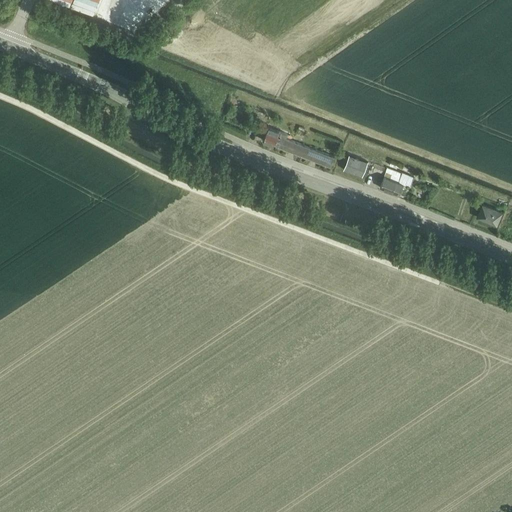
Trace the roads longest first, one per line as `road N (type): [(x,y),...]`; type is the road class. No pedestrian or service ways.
road 1 (secondary): [(511,258),(200,139),(0,43)]
road 2 (track): [(434,279),(175,183),(0,95)]
